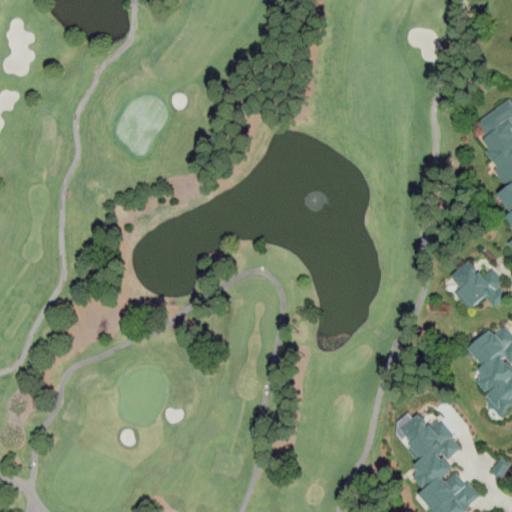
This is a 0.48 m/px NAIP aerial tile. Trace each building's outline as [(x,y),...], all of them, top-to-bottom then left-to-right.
[(466,130),(508,190),(500,196),(511,213),(511,110),(506,102),(466,130)] [(448,279),(471,311),(486,301),(492,310),(511,297),(492,270),(483,276),(473,262),(448,279)] [(511,334),(503,323),(469,350),(483,368),(471,377),(500,413),(511,403),(511,334)] [(467,511),(480,495),(476,488),(462,478),(453,471),(455,468),(451,462),(461,447),(443,417),(430,425),(416,415),(415,416),(408,425),(403,428),(408,435),(417,441),(409,452),(411,453),(421,470),(415,479),(427,488),(422,494),(433,511),(467,511)] [(505,478),(510,464),(499,460),(494,474),(505,478)]
